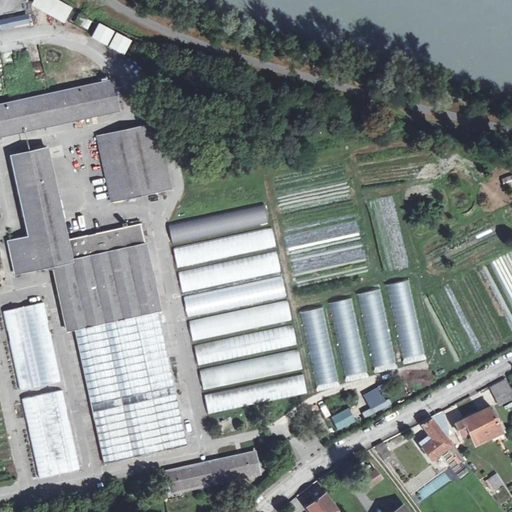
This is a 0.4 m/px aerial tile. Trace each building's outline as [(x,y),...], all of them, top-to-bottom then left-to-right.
[(58,0),(33,0),(30,6),(65,23),(73,7),(58,0)] [(71,25),(85,33),(90,24),(76,16),(71,25)] [(98,24),(91,39),(124,55),(131,40),(98,24)] [(0,106),(0,135),(120,111),(114,83),(48,96),(0,106)] [(155,128),(143,131),(158,194),(170,192),(155,128)] [(158,194),(143,131),(110,139),(124,202),(158,194)] [(112,205),(124,202),(110,139),(97,142),(112,205)] [(67,333),(75,331),(158,313),(159,313),(140,228),(127,231),(127,227),(122,228),(123,232),(95,238),(96,241),(87,243),(87,239),(66,243),(46,152),(12,160),(29,240),(8,245),(15,277),(53,269),(67,333)] [(168,226),(172,246),(269,225),(265,206),(168,226)] [(275,250),(271,231),(174,251),(178,271),(264,253),(275,250)] [(280,274),(276,256),(179,276),(183,294),(280,274)] [(285,300),(281,280),(184,300),(188,320),(285,300)] [(408,281),(386,286),(403,358),(425,352),(408,281)] [(380,291),(359,296),(374,367),(396,362),(380,291)] [(351,299),(329,304),(343,375),(366,371),(351,299)] [(18,390),(62,383),(47,302),(4,310),(18,390)] [(290,323),(286,304),(190,325),(194,344),(290,323)] [(321,309),(300,313),(316,386),(338,381),(321,309)] [(296,348),(292,329),(195,349),(199,368),(296,348)] [(301,372),(297,353),(200,374),(204,393),(301,372)] [(306,397),(302,378),(205,398),(209,418),(306,397)] [(495,388),(498,395),(510,388),(506,382),(495,388)] [(24,397),(38,476),(80,468),(65,389),(24,397)] [(348,408),(330,417),(337,431),(355,421),(348,408)] [(479,445),(484,442),(477,430),(498,420),(492,408),(478,415),(458,424),(466,441),(474,437),(479,445)] [(435,417),(440,425),(448,420),(444,413),(435,417)] [(421,444),(434,461),(454,446),(434,419),(424,426),(432,436),(421,444)] [(448,420),(440,425),(446,432),(450,429),(450,422),(448,420)] [(477,430),(484,442),(492,439),(505,432),(498,420),(477,430)] [(394,454),(386,442),(376,448),(385,460),(394,454)] [(166,473),(171,494),(260,474),(256,452),(219,461),(166,473)] [(379,472),(367,481),(372,487),(383,479),(379,472)] [(487,479),(494,491),(504,484),(496,473),(487,479)] [(310,507),(312,510),(313,511),(335,511),(338,510),(321,486),(311,493),(317,501),(310,507)]
